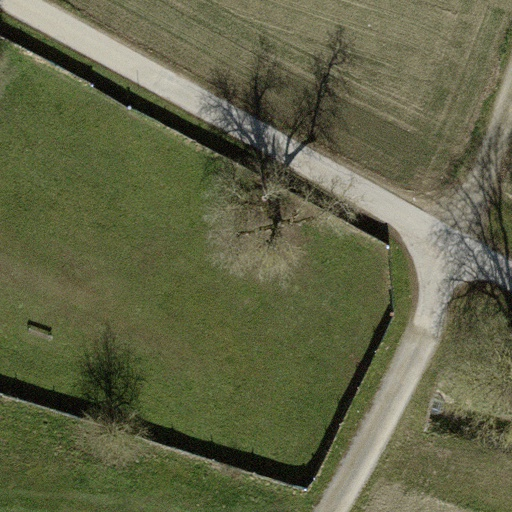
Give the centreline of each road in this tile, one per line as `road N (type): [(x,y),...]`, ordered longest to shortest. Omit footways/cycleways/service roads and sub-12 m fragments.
road 1 (track): [(511,282),(3,0)]
road 2 (track): [(453,253),(380,435),(330,511)]
road 3 (track): [(453,253),(511,82)]
